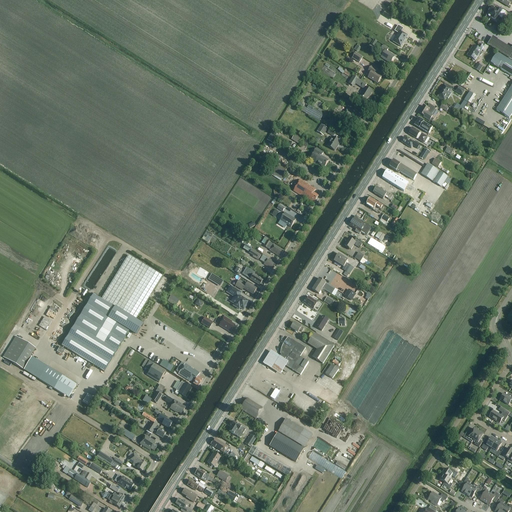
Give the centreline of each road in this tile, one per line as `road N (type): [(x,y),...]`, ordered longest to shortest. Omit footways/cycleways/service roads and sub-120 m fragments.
road 1 (primary): [(156,511),(480,0)]
road 2 (unclassified): [(122,511),(445,0)]
road 3 (residential): [(399,511),(499,354)]
